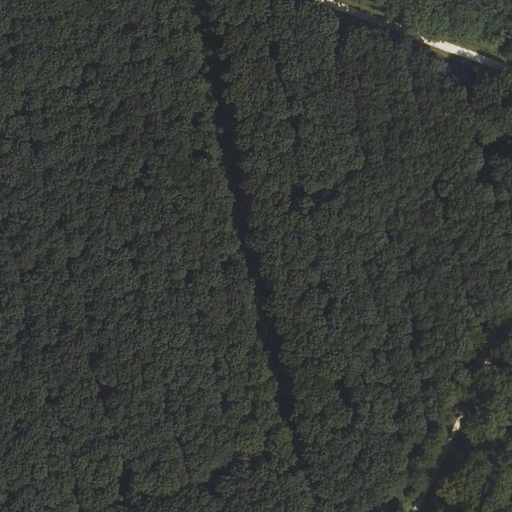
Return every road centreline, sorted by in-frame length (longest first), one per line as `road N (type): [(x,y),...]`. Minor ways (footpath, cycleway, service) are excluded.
road 1 (track): [(321,0),(511,69)]
road 2 (track): [(410,511),(511,339)]
